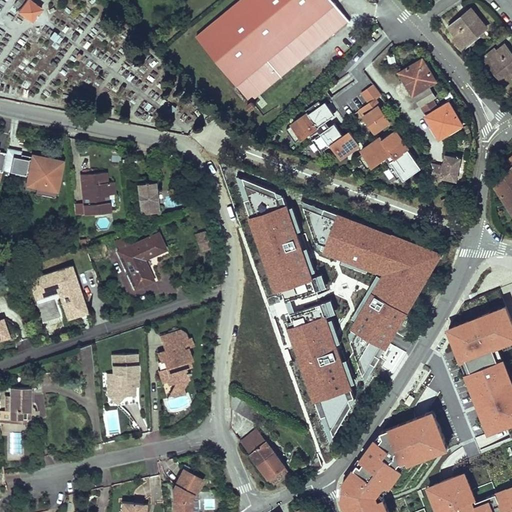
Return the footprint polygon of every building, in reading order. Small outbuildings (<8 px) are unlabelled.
[(25,0),(17,11),(31,22),(42,8),(32,0),(25,0)] [(332,0),(239,0),(196,36),(250,102),(246,105),(250,110),(255,106),(251,101),(350,20),(332,0)] [(472,9),(450,27),(456,34),(464,45),(486,27),(480,19),(472,9)] [(464,45),(456,34),(453,36),(462,47),(464,45)] [(498,50),(487,59),(504,81),(511,75),(511,53),(505,45),(498,50)] [(485,56),(487,59),(498,50),(496,48),(485,56)] [(422,57),(399,71),(405,81),(409,79),(417,91),(436,80),(422,57)] [(409,79),(405,81),(412,94),(417,91),(409,79)] [(361,93),(369,103),(375,99),(381,95),(373,84),(361,93)] [(436,96),(429,85),(414,95),(421,105),(436,96)] [(325,96),(319,100),(330,117),(337,113),(325,96)] [(369,103),(359,110),(375,132),(390,121),(379,107),(380,106),(375,99),(369,103)] [(426,114),(425,115),(431,125),(436,122),(443,135),(462,123),(448,101),(437,108),(432,99),(421,106),(426,114)] [(320,124),(330,117),(319,100),(305,109),(308,113),(285,128),(294,141),(316,127),(317,128),(321,125),(320,124)] [(439,137),(443,135),(436,122),(431,125),(439,137)] [(331,145),(341,160),(361,146),(350,130),(343,135),(334,123),(311,139),(320,152),(331,145)] [(405,142),(396,129),(379,141),(390,158),(388,159),(390,161),(386,164),(396,178),(418,163),(404,143),(405,142)] [(385,156),(376,144),(358,156),(367,169),(385,156)] [(27,160),(19,158),(20,151),(5,148),(4,153),(1,170),(17,173),(16,175),(24,176),(24,175),(27,160)] [(24,187),(35,189),(34,194),(53,198),(54,192),(57,193),(63,160),(30,154),(29,160),(27,160),(24,175),(26,175),(24,187)] [(456,179),(461,157),(446,154),(444,165),(432,163),(433,167),(429,177),(441,179),(441,176),(456,179)] [(143,157),(128,155),(130,171),(145,170),(144,163),(143,157)] [(511,163),(508,159),(494,182),(511,209),(511,163)] [(106,171),(80,174),(83,202),(84,214),(104,212),(102,194),(108,194),(114,194),(113,181),(107,182),(106,171)] [(139,203),(140,213),(157,211),(154,182),(137,183),(138,194),(139,198),(136,199),(136,204),(139,203)] [(441,200),(447,212),(457,207),(451,195),(441,200)] [(84,214),(83,202),(74,203),(76,215),(84,214)] [(362,259),(321,247),(324,236),(295,228),(289,248),(311,255),(308,265),(306,264),(303,273),(311,276),(309,282),(338,290),(340,283),(353,287),(362,259)] [(205,231),(195,234),(200,250),(210,247),(205,231)] [(118,251),(135,288),(153,280),(143,259),(165,249),(158,233),(147,238),(149,242),(140,246),(138,242),(118,251)] [(123,237),(113,241),(116,248),(126,244),(123,237)] [(147,238),(138,242),(140,246),(149,242),(147,238)] [(86,307),(71,265),(33,278),(39,293),(58,287),(63,289),(71,313),(86,307)] [(39,293),(33,278),(29,280),(36,300),(50,295),(58,292),(68,319),(88,312),(86,307),(71,313),(63,289),(58,287),(39,293)] [(376,292),(333,375),(351,384),(356,373),(369,379),(400,318),(393,314),(403,295),(390,288),(386,297),(376,292)] [(443,339),(456,375),(511,355),(511,343),(501,318),(443,339)] [(180,329),(159,336),(164,350),(157,352),(160,361),(163,360),(165,368),(161,370),(158,371),(162,383),(166,382),(168,385),(174,383),(183,388),(188,379),(190,379),(187,371),(182,368),(180,363),(189,360),(192,359),(188,347),(194,345),(191,337),(188,338),(186,332),(180,329)] [(90,344),(79,347),(82,373),(94,372),(90,344)] [(138,372),(137,353),(112,354),(113,373),(111,373),(111,384),(107,388),(108,395),(117,403),(124,395),(135,394),(135,386),(134,373),(138,372)] [(191,365),(189,360),(180,363),(182,368),(187,371),(186,367),(191,365)] [(460,386),(483,449),(511,437),(511,400),(500,369),(460,386)] [(111,373),(103,374),(103,388),(107,388),(111,384),(111,373)] [(248,375),(239,388),(270,409),(279,396),(248,375)] [(174,383),(169,394),(174,396),(184,393),(183,388),(174,383)] [(27,400),(28,387),(10,387),(10,395),(5,395),(5,410),(10,410),(10,417),(10,422),(16,422),(22,422),(22,419),(27,419),(30,419),(36,419),(36,409),(34,407),(30,407),(30,400),(27,400)] [(232,408),(236,410),(242,399),(232,392),(232,408)] [(135,403),(135,394),(124,395),(117,403),(120,406),(135,403)] [(242,399),(236,410),(255,422),(262,410),(242,399)] [(108,431),(117,432),(118,421),(109,421),(108,431)] [(241,441),(274,484),(292,474),(257,428),(241,441)] [(332,502),(335,511),(379,511),(399,487),(369,453),(332,502)] [(202,479),(183,469),(175,485),(177,486),(174,492),(172,492),(173,511),(198,511),(197,496),(194,495),(202,479)] [(485,511),(482,511),(469,511),(461,484),(422,499),(426,511),(485,511)] [(511,511),(511,496),(492,503),(497,511),(511,511)] [(202,498),(201,508),(217,509),(217,499),(202,498)] [(140,511),(141,503),(121,502),(120,511),(140,511)]
